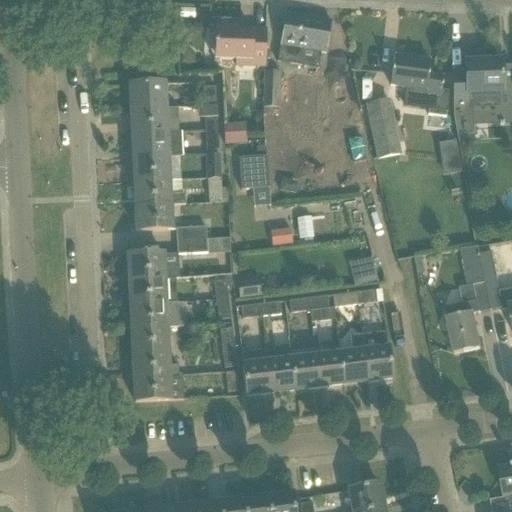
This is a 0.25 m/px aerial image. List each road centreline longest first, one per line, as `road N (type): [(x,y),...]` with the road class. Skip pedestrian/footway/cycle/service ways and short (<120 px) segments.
road 1 (residential): [(73,0),(92,471)]
road 2 (residential): [(92,471),(430,435)]
road 3 (residential): [(37,478),(17,167)]
road 4 (residential): [(17,167),(7,0)]
